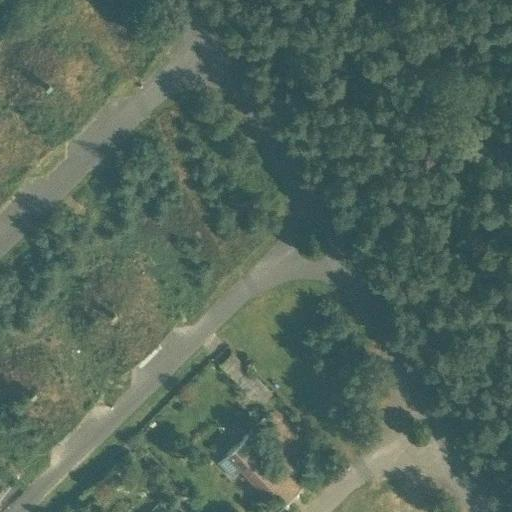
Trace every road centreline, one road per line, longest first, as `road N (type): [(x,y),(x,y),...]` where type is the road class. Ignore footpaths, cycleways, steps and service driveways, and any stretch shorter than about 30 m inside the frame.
road 1 (unclassified): [(323,214),(17,511)]
road 2 (unclassified): [(212,34),(0,242)]
road 3 (unclassified): [(323,214),(431,405)]
road 4 (unclassified): [(212,34),(323,214)]
road 5 (unclassified): [(431,405),(321,511)]
road 6 (unclassified): [(431,405),(489,511)]
